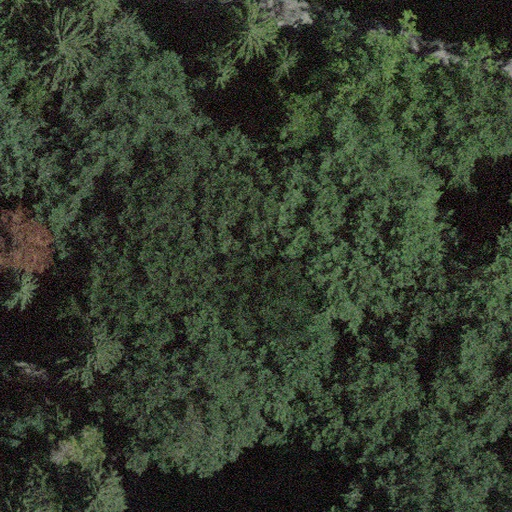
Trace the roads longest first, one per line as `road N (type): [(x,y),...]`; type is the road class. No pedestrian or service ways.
road 1 (residential): [(511,61),(91,0)]
road 2 (track): [(0,357),(133,511)]
